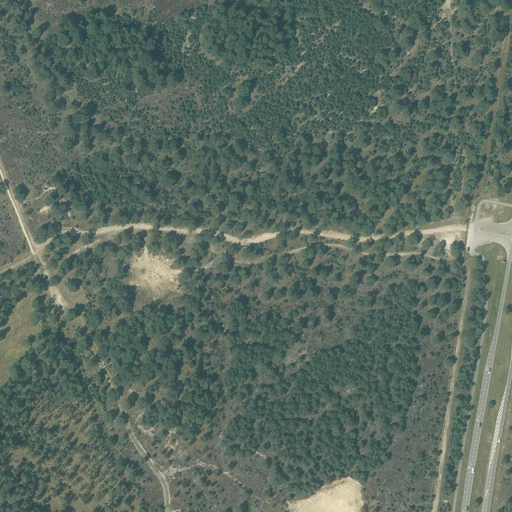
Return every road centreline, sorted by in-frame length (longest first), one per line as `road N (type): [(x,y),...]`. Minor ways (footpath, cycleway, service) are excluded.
road 1 (track): [(431,511),(467,263),(326,244),(252,261),(204,242),(145,235),(106,239),(41,271)]
road 2 (track): [(34,255),(60,232),(130,225),(245,242),(293,231),(357,239),(474,230)]
road 3 (track): [(0,164),(54,298),(72,306),(133,439),(164,483),(166,511)]
road 4 (primary): [(511,244),(465,511)]
road 5 (primary): [(487,511),(511,366)]
